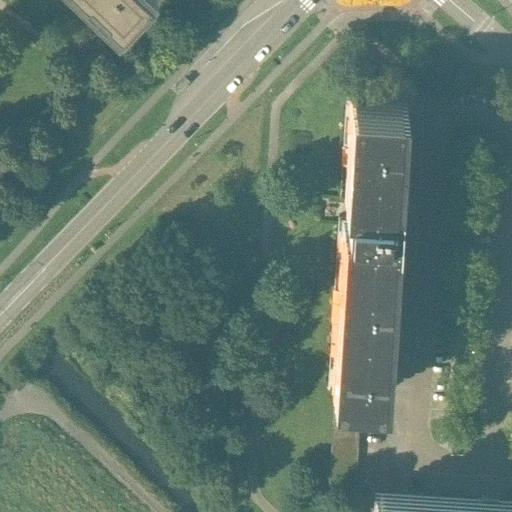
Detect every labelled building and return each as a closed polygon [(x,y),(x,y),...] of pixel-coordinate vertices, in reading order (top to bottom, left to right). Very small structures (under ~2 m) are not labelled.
[(129,0),(95,0),(113,17),(129,0)] [(387,391),(398,219),(401,220),(402,202),(399,202),(405,96),(346,92),(339,197),(346,197),(345,214),(338,213),(327,387),(335,387),(387,391)] [(359,408),(360,395),(334,394),(333,407),(359,408)] [(359,420),(359,408),(333,407),(333,418),(359,420)] [(358,432),(359,420),(333,418),(332,431),(358,432)] [(357,444),(358,432),(332,431),(331,442),(357,444)] [(356,456),(357,444),(331,442),(330,454),(356,456)] [(356,468),(356,456),(330,454),(330,467),(356,468)] [(354,489),(356,468),(330,467),(328,487),(354,489)] [(511,511),(511,498),(498,498),(498,494),(481,493),(481,496),(374,489),(372,511),(511,511)]
